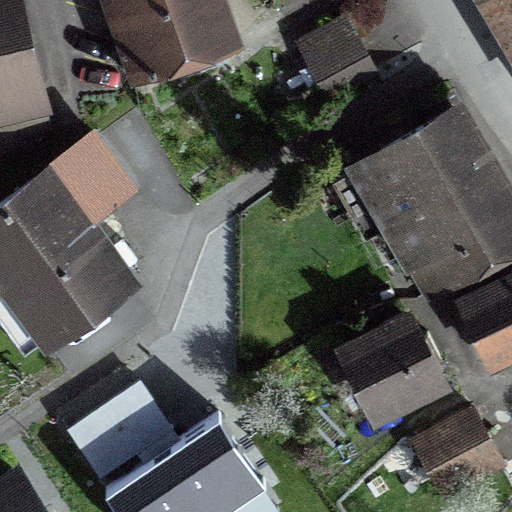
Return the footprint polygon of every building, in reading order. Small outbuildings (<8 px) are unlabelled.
[(202,0),(102,0),(130,80),(220,50),(202,0)] [(511,0),(489,0),(511,39),(511,0)] [(0,117),(42,108),(17,1),(0,4),(0,117)] [(371,69),(343,16),(296,41),(325,94),(371,69)] [(511,247),(511,224),(446,111),(351,166),(425,297),(511,247)] [(127,187),(90,136),(0,200),(0,282),(2,281),(42,337),(116,282),(75,225),(127,187)] [(511,273),(457,299),(485,361),(511,348),(511,273)] [(424,334),(416,338),(406,318),(343,350),(372,410),(435,378),(429,365),(437,360),(424,334)] [(225,511),(269,483),(220,411),(180,438),(142,382),(66,432),(119,511),(225,511)] [(499,464),(468,407),(411,437),(443,495),(499,464)] [(39,511),(14,474),(0,484),(0,511),(39,511)]
